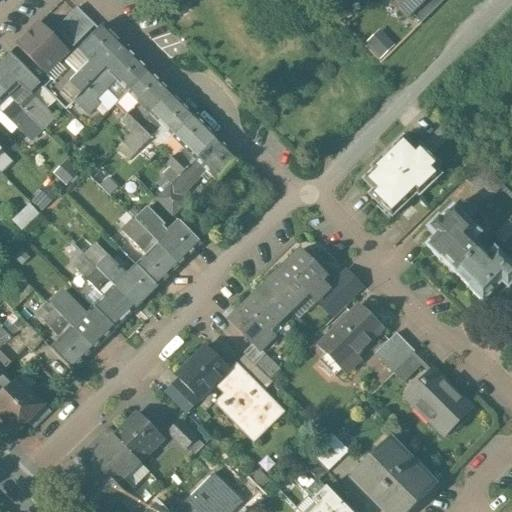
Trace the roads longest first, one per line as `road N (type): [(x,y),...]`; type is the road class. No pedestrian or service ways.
road 1 (residential): [(16,474),(307,195)]
road 2 (residential): [(307,195),(511,393)]
road 3 (residential): [(307,195),(506,0)]
road 4 (residential): [(112,0),(307,195)]
